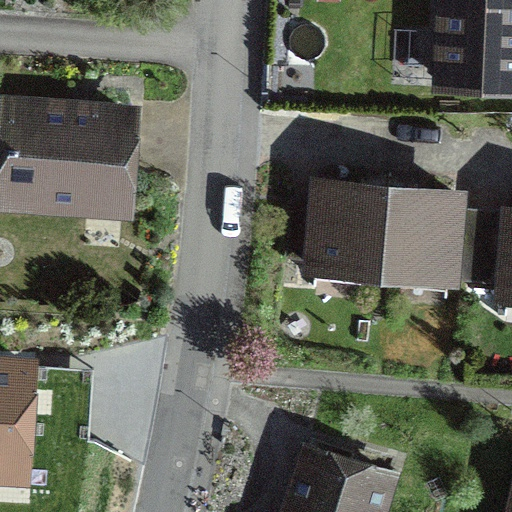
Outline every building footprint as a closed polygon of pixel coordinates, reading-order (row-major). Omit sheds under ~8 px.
[(511,0),(440,0),(436,88),(511,92),(511,0)] [(126,116),(6,108),(0,192),(0,202),(119,211),(126,116)] [(319,183),(311,269),(443,281),(451,195),(397,190),(372,188),(319,183)] [(511,212),(510,213),(502,298),(511,299),(511,212)] [(0,366),(0,473),(18,475),(25,368),(0,366)] [(376,511),(387,477),(304,451),(284,511),(376,511)]
